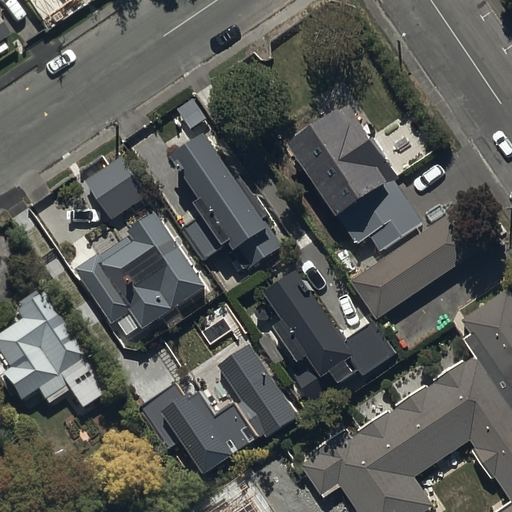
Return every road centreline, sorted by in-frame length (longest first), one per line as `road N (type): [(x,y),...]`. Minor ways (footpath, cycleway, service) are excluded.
road 1 (residential): [(0,144),(216,0)]
road 2 (residential): [(430,0),(511,115)]
